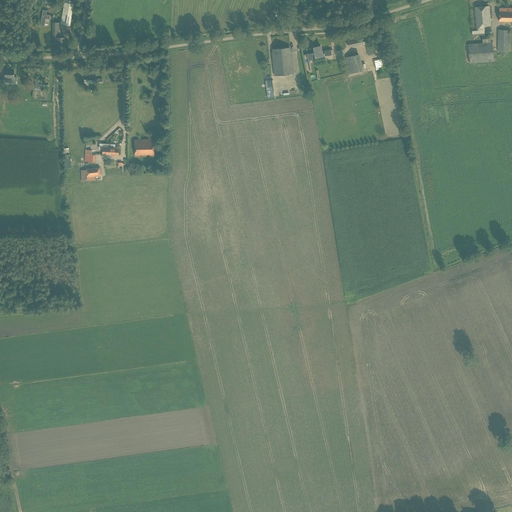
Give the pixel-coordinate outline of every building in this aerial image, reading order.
[(69,0),(65,0),(65,3),(61,24),(69,26),(74,1),(69,0)] [(472,31),(472,36),(482,35),(482,39),(490,38),(489,35),(484,35),(484,26),(491,25),(489,6),(473,7),(475,31),(472,31)] [(511,8),(499,8),(499,13),(499,21),(511,21),(511,8)] [(43,10),(40,26),(44,26),(45,18),(49,19),(50,15),(46,14),(46,11),(43,10)] [(53,45),(64,45),(64,37),(60,37),(60,23),(53,23),(53,45)] [(497,52),(509,52),(510,30),(498,30),(497,52)] [(349,47),(366,43),(364,37),(347,42),(349,47)] [(490,38),(482,39),(482,43),(468,44),(469,63),(493,61),(492,42),(490,42),(490,38)] [(332,50),(321,52),(320,46),(313,47),(314,53),(305,54),(305,55),(307,54),(309,63),(309,60),(312,59),(312,55),(315,55),(315,57),(322,56),(322,54),(325,53),(325,55),(331,54),(330,50),(332,50)] [(273,53),(272,53),(273,58),(275,77),(294,74),(291,52),(290,52),(290,48),(273,50),(273,53)] [(362,71),(358,55),(346,58),(350,74),(362,71)] [(17,77),(14,77),(14,70),(10,70),(10,71),(5,71),(5,82),(10,82),(14,82),(14,81),(17,81),(17,77)] [(272,76),(264,78),(266,88),(267,98),(275,97),(274,86),(272,76)] [(134,140),(135,156),(135,157),(154,157),(154,146),(158,145),(158,139),(134,140)] [(100,144),(100,148),(100,150),(102,150),(102,154),(114,154),(114,155),(118,156),(119,146),(115,146),(115,144),(100,144)] [(85,157),(84,162),(95,163),(95,155),(92,155),(92,150),(85,150),(85,157)] [(81,171),(82,176),(82,182),(86,182),(86,180),(90,179),(90,177),(101,176),(100,168),(86,169),(86,170),(81,171)]
